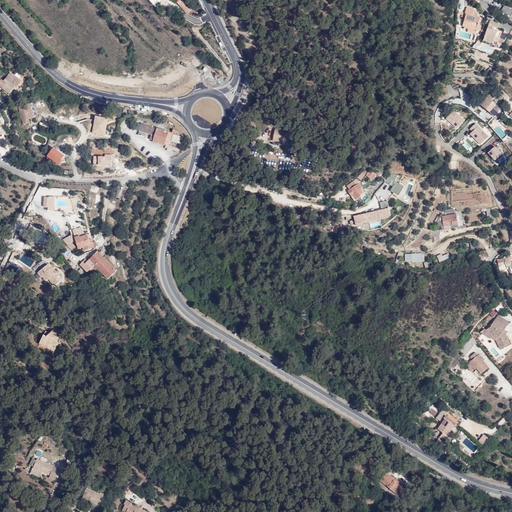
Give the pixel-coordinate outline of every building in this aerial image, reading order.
[(468,24),(476,27),(480,28),(482,24),(480,23),(480,24),(477,23),(481,15),(473,12),(475,6),(467,3),(465,9),(467,9),(462,22),(468,24)] [(184,6),(183,4),(178,7),(184,15),(188,12),(184,6)] [(501,12),(511,15),(511,12),(511,8),(503,5),(501,12)] [(187,20),(199,38),(204,35),(192,17),(187,20)] [(499,23),(490,19),(481,40),(490,45),(491,43),(494,45),(496,40),(502,43),(504,39),(498,36),(500,32),(491,27),(492,25),(497,27),(499,23)] [(0,95),(7,101),(9,100),(14,93),(15,94),(19,88),(12,82),(9,79),(1,88),(0,87),(0,95)] [(12,82),(19,88),(21,89),(24,86),(14,79),(12,82)] [(468,95),(464,99),(470,104),(474,98),(468,95)] [(492,102),(487,98),(477,109),(491,121),(495,116),(490,111),(493,108),(489,106),(492,102)] [(35,123),(30,109),(27,112),(31,125),(35,123)] [(457,129),(465,120),(453,110),(445,119),(457,129)] [(27,112),(26,111),(16,115),(18,121),(27,112)] [(31,125),(27,112),(18,121),(21,133),(28,131),(26,126),(31,125)] [(104,133),(107,117),(95,115),(92,131),(104,133)] [(467,129),(479,144),(488,137),(477,122),(467,129)] [(501,139),(506,135),(496,122),(491,126),(501,139)] [(150,145),(154,146),(153,147),(171,153),(173,146),(175,139),(157,133),(144,129),(141,137),(151,140),(150,145)] [(294,137),(295,133),(284,129),(280,142),(289,145),(290,142),(295,143),(297,138),(294,137)] [(495,159),(502,152),(495,145),(488,151),(495,159)] [(65,163),(53,155),(46,163),(59,173),(62,168),(62,167),(65,163)] [(391,191),(400,194),(404,184),(395,181),(391,191)] [(358,190),(361,194),(368,189),(365,185),(358,190)] [(368,189),(361,194),(359,195),(366,205),(377,197),(370,188),(368,189)] [(389,207),(353,214),(355,225),(379,221),(379,219),(391,216),(389,207)] [(453,228),(451,213),(436,216),(438,230),(453,228)] [(432,238),(434,231),(427,229),(425,236),(432,238)] [(83,248),(84,251),(92,248),(94,247),(92,239),(90,240),(89,236),(88,236),(88,235),(80,237),(80,236),(75,237),(78,250),(83,248)] [(61,251),(66,257),(72,252),(68,246),(61,251)] [(414,251),(405,250),(405,251),(397,250),(396,257),(403,258),(403,259),(413,260),(414,251)] [(96,266),(105,257),(100,251),(87,264),(85,263),(81,265),(89,273),(90,273),(91,272),(96,266)] [(448,252),(437,255),(439,261),(450,258),(448,252)] [(119,269),(105,257),(96,266),(100,269),(109,279),(119,269)] [(49,265),(38,273),(42,278),(43,277),(46,281),(49,279),(55,286),(61,282),(58,278),(60,276),(57,273),(56,274),(54,272),(49,265)] [(100,269),(96,266),(91,272),(94,274),(100,269)] [(496,318),(507,326),(510,322),(499,315),(496,318)] [(501,349),(510,344),(507,336),(506,336),(502,333),(504,330),(507,326),(496,318),(491,326),(492,327),(486,330),(491,334),(490,336),(492,337),(497,340),(501,349)] [(485,329),(481,332),(491,339),(492,337),(490,336),(491,334),(486,330),(485,329)] [(57,333),(53,331),(50,334),(49,335),(47,334),(45,333),(39,344),(54,352),(56,347),(54,344),(60,338),(57,336),(57,335),(57,333)] [(474,344),(477,341),(473,336),(472,335),(460,350),(465,355),(474,344)] [(489,367),(477,352),(471,356),(473,359),(470,362),(475,369),(477,368),(481,373),(489,367)] [(457,428),(461,423),(448,412),(446,415),(447,416),(445,419),(446,420),(438,430),(447,437),(450,433),(456,426),(457,428)] [(49,478),(56,481),(61,470),(37,459),(37,460),(36,462),(33,468),(50,476),(49,478)] [(404,485),(388,471),(382,478),(397,491),(404,485)] [(91,488),(88,486),(87,489),(83,498),(99,505),(103,496),(90,490),(91,488)] [(146,511),(142,510),(141,511),(135,508),(135,507),(131,504),(131,503),(126,501),(124,505),(125,505),(122,511),(124,511),(146,511)]
